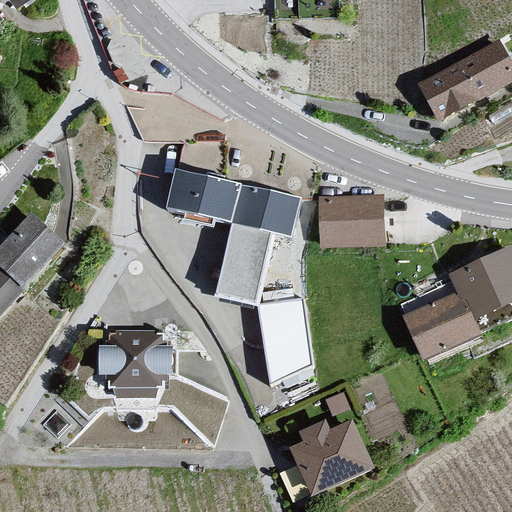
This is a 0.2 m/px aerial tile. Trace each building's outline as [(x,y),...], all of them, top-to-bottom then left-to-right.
[(511,65),(500,45),(422,85),(442,126),(511,89),(511,65)] [(307,197),(178,167),(164,216),(232,231),(278,241),(295,245),(307,197)] [(383,199),(320,200),(322,255),(386,249),(383,199)] [(68,250),(33,217),(0,252),(0,318),(26,290),(29,293),(68,250)] [(278,241),(232,231),(216,298),(263,310),(263,306),(278,241)] [(511,252),(450,279),(461,295),(479,320),(511,308),(511,252)] [(479,320),(461,295),(406,317),(427,362),(486,338),(479,320)] [(306,301),(263,306),(263,310),(273,390),(314,367),(306,301)] [(157,335),(116,335),(101,350),(102,380),(107,385),(108,392),(115,394),(118,401),(156,401),(157,389),(164,389),(163,380),(174,379),(174,352),(170,351),(170,346),(164,345),(164,340),(157,339),(157,335)] [(344,392),(327,398),(334,416),(351,410),(344,392)] [(304,443),(292,451),(304,485),(307,484),(317,500),(378,470),(357,424),(333,434),(329,422),(301,435),(304,443)]
